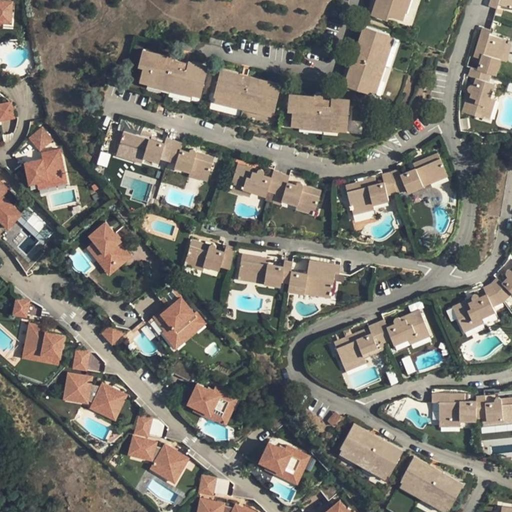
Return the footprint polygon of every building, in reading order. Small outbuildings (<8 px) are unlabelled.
[(377,0),(373,14),(389,19),(390,14),(403,19),(407,10),(409,11),(413,0),(377,0)] [(404,25),(401,33),(450,50),(466,0),(413,0),(409,11),(404,25)] [(511,0),(492,0),(491,6),(499,8),(501,2),(511,5),(511,0)] [(0,23),(3,23),(11,24),(12,2),(0,1),(0,23)] [(345,82),(375,93),(396,36),(366,24),(345,82)] [(484,59),(480,69),(493,73),(497,75),(502,59),(508,40),(491,34),(493,30),(485,27),(476,56),(484,59)] [(511,49),(511,40),(508,40),(502,59),(509,61),(511,49)] [(145,49),(141,65),(145,67),(142,81),(150,83),(150,86),(193,97),(194,94),(203,97),(211,66),(179,58),(179,56),(178,55),(177,54),(176,53),(174,53),(173,53),(172,54),(171,55),(145,49)] [(145,67),(141,65),(136,82),(150,86),(150,83),(142,81),(145,67)] [(469,91),(463,112),(483,118),(489,97),(494,83),(490,81),(493,73),(480,69),(472,67),(470,75),(477,78),(475,85),(473,85),(471,84),(470,84),(469,85),(468,86),(468,87),(468,89),(469,90),(469,91)] [(223,69),(215,101),(275,118),(284,85),(223,69)] [(292,94),(291,111),(295,111),(294,126),(302,126),(302,129),(340,133),(341,129),(349,130),(352,100),(327,97),(326,96),(325,94),(324,93),(322,93),(320,93),(319,94),(318,94),(318,96),(292,94)] [(489,97),(483,118),(489,120),(495,99),(489,97)] [(16,117),(11,101),(2,103),(0,103),(0,118),(0,120),(16,117)] [(55,139),(45,126),(32,137),(42,149),(43,148),(50,142),(55,139)] [(127,127),(121,144),(136,149),(135,154),(158,162),(160,157),(169,160),(175,139),(166,136),(164,143),(149,139),(151,134),(127,127)] [(175,139),(169,160),(177,162),(175,166),(191,171),(191,169),(209,175),(215,157),(197,151),(197,149),(196,148),(195,147),(194,146),(192,146),(191,147),(190,148),(189,152),(181,149),(183,142),(175,139)] [(136,149),(121,144),(120,150),(135,154),(136,149)] [(62,148),(52,150),(53,156),(53,158),(45,160),(45,157),(27,161),(31,182),(39,180),(48,179),(57,177),(57,174),(66,172),(62,148)] [(45,157),(45,160),(53,158),(53,156),(52,150),(44,152),(45,157)] [(106,167),(110,154),(101,151),(97,164),(106,167)] [(392,171),(398,191),(408,187),(409,191),(433,183),(431,177),(445,172),(439,154),(415,163),(417,168),(402,173),(400,168),(392,171)] [(489,210),(504,213),(511,166),(511,165),(497,163),(489,210)] [(239,164),(233,183),(253,190),(267,194),(268,191),(277,193),(283,173),(275,170),(272,178),(265,176),(265,174),(265,171),(264,170),(263,169),(261,169),(258,170),(239,164)] [(208,180),(209,175),(191,169),(191,171),(190,175),(208,180)] [(348,185),(355,209),(375,202),(391,198),(390,193),(398,191),(392,171),(383,174),(385,180),(376,182),(374,177),(348,185)] [(67,175),(66,172),(57,174),(57,177),(48,179),(39,180),(40,187),(68,181),(67,175)] [(447,178),(445,172),(431,177),(433,183),(447,178)] [(283,173),(277,193),(286,196),(286,199),(301,203),(301,202),(319,206),(324,188),(305,183),(305,182),(304,181),(303,180),(301,179),(300,180),(299,181),(298,182),(298,184),(290,182),(291,176),(283,173)] [(0,215),(6,221),(18,209),(3,195),(10,188),(0,179),(0,215)] [(253,190),(233,183),(231,190),(251,196),(253,190)] [(318,211),(319,206),(301,202),(301,203),(300,207),(318,211)] [(375,202),(355,209),(357,214),(377,207),(375,202)] [(0,221),(3,225),(7,229),(22,214),(18,209),(6,221),(0,215),(0,221)] [(106,220),(94,230),(99,236),(95,239),(105,252),(98,257),(107,268),(124,254),(120,250),(125,246),(120,241),(122,239),(120,237),(121,236),(117,230),(116,232),(106,220)] [(99,236),(94,230),(90,233),(95,239),(99,236)] [(95,239),(88,244),(98,257),(105,252),(95,239)] [(232,269),(237,248),(228,246),(226,254),(218,251),(218,250),(218,248),(218,246),(217,245),(215,244),(213,244),(212,245),(212,246),(194,241),(188,259),(206,264),(206,266),(222,270),(222,267),(232,269)] [(131,254),(125,246),(120,250),(124,254),(107,268),(110,272),(131,254)] [(246,255),(243,273),(258,276),(257,281),(282,286),(283,281),(292,282),(294,270),(295,261),(286,260),(285,266),(270,264),(271,259),(246,255)] [(206,266),(206,264),(188,259),(187,265),(205,270),(206,266)] [(292,282),(291,288),(314,293),(315,288),(332,290),(335,272),(341,273),(342,265),(311,260),(309,273),(294,270),(292,282)] [(493,283),(505,300),(511,295),(511,270),(511,271),(511,272),(509,274),(509,275),(509,277),(510,279),(504,284),(499,277),(493,283)] [(179,285),(169,273),(151,287),(160,300),(161,298),(173,289),(179,285)] [(258,276),(243,273),(242,279),(257,281),(258,276)] [(457,310),(468,327),(486,316),(499,309),(498,305),(505,300),(493,283),(486,286),(490,294),(485,297),(484,296),(482,294),(480,294),(478,294),(477,295),(476,297),(475,299),(457,310)] [(331,296),(332,290),(315,288),(314,293),(331,296)] [(173,289),(161,298),(166,305),(168,307),(180,298),(173,289)] [(29,299),(16,296),(13,311),(26,314),(29,299)] [(194,313),(180,298),(168,307),(166,305),(153,315),(165,330),(171,325),(177,333),(189,323),(186,319),(194,313)] [(378,322),(387,342),(395,339),(396,342),(411,337),(430,329),(422,310),(403,317),(402,316),(400,316),(399,316),(397,317),(395,318),(395,319),(397,323),(389,326),(387,319),(378,322)] [(202,322),(194,313),(186,319),(189,323),(177,333),(171,325),(165,330),(175,343),(202,322)] [(486,316),(468,327),(471,333),(490,322),(486,316)] [(64,334),(45,330),(45,333),(38,331),(40,323),(29,321),(24,345),(34,347),(33,350),(52,354),(59,355),(64,334)] [(112,322),(101,332),(111,343),(122,333),(112,322)] [(336,340),(345,363),(365,356),(381,349),(379,345),(387,342),(378,322),(370,325),(373,332),(364,336),(362,330),(336,340)] [(40,323),(38,331),(45,333),(45,330),(47,324),(40,323)] [(430,329),(411,337),(413,343),(433,335),(430,329)] [(34,347),(24,345),(22,354),(50,360),(52,354),(33,350),(34,347)] [(91,349),(77,347),(74,365),(87,367),(91,349)] [(365,356),(345,363),(347,368),(367,361),(365,356)] [(114,410),(123,391),(111,385),(109,389),(97,384),(91,382),(93,375),(69,370),(64,396),(88,400),(89,398),(94,400),(95,397),(103,401),(102,404),(114,410)] [(208,387),(197,382),(191,397),(198,399),(196,404),(212,412),(215,406),(225,410),(228,403),(235,406),(239,397),(223,388),(221,393),(215,390),(216,389),(209,386),(208,387)] [(103,401),(95,397),(94,400),(91,405),(115,417),(127,393),(123,391),(114,410),(102,404),(103,401)] [(479,402),(479,415),(488,415),(488,417),(504,417),(504,415),(511,414),(511,395),(504,396),(502,395),(501,394),(499,394),(498,395),(496,396),(496,399),(488,400),(487,394),(479,393),(479,402)] [(442,403),(443,420),(463,420),(479,420),(479,415),(479,402),(468,402),(467,394),(438,394),(437,403),(442,403)] [(212,412),(196,404),(194,407),(226,423),(235,406),(228,403),(225,410),(215,406),(212,412)] [(153,416),(139,412),(135,430),(148,434),(153,416)] [(342,457),(392,484),(408,454),(358,427),(342,457)] [(157,439),(133,433),(129,451),(152,457),(153,456),(155,458),(154,461),(169,470),(171,466),(180,471),(189,455),(175,447),(172,452),(162,446),(161,445),(156,443),(157,439)] [(310,457),(293,448),(291,452),(295,454),(293,458),(287,455),(289,451),(285,449),(286,448),(280,445),(279,447),(269,441),(262,456),(268,459),(266,464),(282,472),(285,466),(295,470),(299,463),(305,466),(310,457)] [(175,447),(165,442),(162,446),(172,452),(175,447)] [(295,454),(291,452),(293,448),(287,445),(286,448),(285,449),(289,451),(287,455),(293,458),(295,454)] [(419,460),(403,488),(447,511),(454,511),(468,487),(419,460)] [(175,479),(180,471),(171,466),(169,470),(154,461),(151,466),(175,479)] [(282,472),(266,464),(265,467),(297,483),(305,466),(299,463),(295,470),(285,466),(282,472)] [(207,474),(203,489),(216,493),(220,478),(207,474)] [(326,511),(328,511),(333,507),(324,495),(306,509),(308,511),(326,511)] [(254,511),(244,508),(242,511),(234,508),(231,506),(226,506),(227,503),(203,496),(198,511),(254,511)] [(352,511),(349,508),(348,509),(341,501),(333,507),(328,511),(352,511)]
